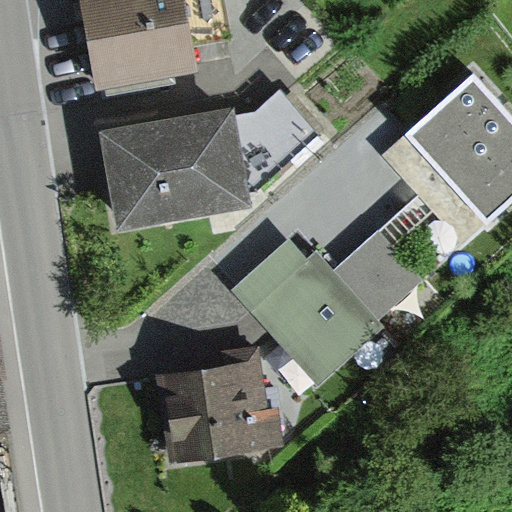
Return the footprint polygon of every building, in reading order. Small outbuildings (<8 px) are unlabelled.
[(81,0),(83,5),(97,87),(106,86),(107,94),(177,82),(176,73),(197,69),(193,45),(231,39),(224,0),(81,0)] [(511,195),(511,120),(474,78),(412,132),(388,154),(464,239),(511,195)] [(100,128),(118,233),(248,206),(245,193),(255,190),(322,135),(280,88),(255,113),(239,115),(236,105),(216,108),(100,128)] [(235,290),(319,381),(379,327),(373,321),(421,277),(378,231),(332,273),(316,255),(309,262),(289,240),(235,290)] [(0,319),(0,428),(8,428),(2,379),(8,378),(0,319)] [(282,446),(276,407),(268,408),(258,345),(223,351),(224,359),(225,365),(162,375),(176,462),(282,446)]
